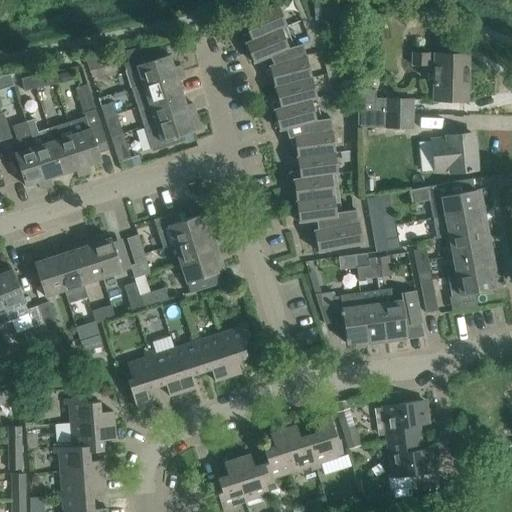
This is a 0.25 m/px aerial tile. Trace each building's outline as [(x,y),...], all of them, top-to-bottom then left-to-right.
[(311,0),(313,18),(313,19),(355,16),(353,0),(311,0)] [(372,0),(368,7),(371,14),(379,14),(384,8),(380,1),(372,0)] [(281,25),(285,23),(278,5),(242,19),(248,33),(243,35),(241,40),(243,45),(246,44),(253,63),(269,57),(273,64),(268,65),(278,100),(273,101),(270,106),(271,111),(274,111),(279,131),(285,129),(288,138),(294,137),(298,170),(289,171),(286,176),(287,188),(294,187),(298,223),(324,219),(325,227),(313,229),(317,252),(337,248),(361,243),(354,208),(335,212),(329,175),(336,174),(329,118),(315,119),(310,100),(316,98),(301,43),(290,46),(281,25)] [(169,54),(153,59),(148,46),(100,54),(103,66),(122,62),(130,87),(182,70),(180,64),(173,67),(169,54)] [(431,101),(467,102),(468,54),(434,53),(434,55),(428,55),(428,53),(412,53),(412,64),(432,64),(431,101)] [(136,106),(181,91),(177,80),(184,78),(182,70),(130,87),(136,106)] [(44,73),(33,76),(35,89),(47,86),(48,86),(45,73),(44,73)] [(11,76),(0,77),(0,91),(14,88),(11,76)] [(23,91),(35,89),(33,76),(20,79),(23,91)] [(83,113),(95,109),(87,84),(75,88),(83,113)] [(385,112),(412,113),(412,99),(375,99),(375,90),(356,90),(356,112),(385,112)] [(143,125),(194,108),(192,102),(185,105),(181,91),(136,106),(143,125)] [(112,102),(100,106),(103,117),(115,113),(112,102)] [(194,108),(143,125),(143,127),(145,133),(151,151),(177,142),(176,137),(194,131),(190,119),(197,116),(194,108)] [(0,138),(10,135),(2,111),(0,111),(0,138)] [(385,112),(385,127),(411,128),(412,113),(385,112)] [(115,113),(103,117),(108,129),(119,125),(115,113)] [(67,122),(84,174),(91,172),(89,165),(101,161),(91,128),(89,129),(85,116),(67,122)] [(62,174),(48,129),(37,132),(33,119),(24,122),(45,187),(53,184),(51,177),(62,174)] [(40,189),(45,187),(24,122),(12,126),(17,142),(11,144),(25,186),(37,182),(40,189)] [(78,176),(84,174),(67,122),(48,129),(62,174),(75,169),(78,176)] [(461,125),(419,129),(420,141),(434,139),(437,172),(453,170),(453,171),(476,169),(474,149),(477,148),(476,146),(475,146),(474,139),(476,139),(475,136),(473,137),(472,133),(462,134),(461,125)] [(119,162),(130,158),(121,132),(110,135),(119,162)] [(350,151),(340,152),(341,162),(351,161),(350,151)] [(433,217),(479,209),(478,201),(482,200),(480,189),(451,194),(448,183),(409,190),(412,204),(429,200),(433,217)] [(384,238),(382,226),(380,215),(376,196),(365,198),(375,253),(387,250),(384,238)] [(162,247),(211,231),(208,221),(204,223),(201,214),(186,219),(183,211),(184,210),(184,209),(153,219),(162,247)] [(448,235),(487,228),(485,217),(481,218),(479,209),(433,217),(437,237),(448,235)] [(382,226),(394,224),(392,213),(380,215),(382,226)] [(382,226),(384,238),(396,236),(394,224),(382,226)] [(487,228),(448,235),(451,255),(487,248),(485,240),(490,240),(487,228)] [(179,262),(213,251),(211,245),(215,243),(211,231),(162,247),(162,248),(174,244),(179,262)] [(132,262),(143,259),(135,234),(124,238),(132,262)] [(121,270),(110,237),(102,240),(101,236),(88,240),(100,277),(121,270)] [(81,283),(100,277),(88,240),(79,243),(80,247),(71,250),(81,283)] [(64,253),(62,248),(50,252),(62,289),(66,301),(85,294),(81,283),(71,250),(64,253)] [(415,261),(427,259),(425,248),(413,250),(415,261)] [(455,275),(495,267),(493,256),(488,257),(487,248),(451,255),(455,275)] [(189,292),(204,287),(201,278),(224,271),(220,259),(216,261),(213,251),(179,262),(189,292)] [(44,295),(62,289),(50,252),(41,255),(42,260),(33,262),(44,295)] [(367,254),(354,256),(356,268),(368,266),(367,254)] [(389,256),(374,258),(376,268),(390,266),(389,256)] [(143,274),(147,272),(143,259),(132,262),(128,264),(132,277),(143,274)] [(427,259),(415,261),(418,274),(430,272),(427,259)] [(2,268),(0,269),(0,296),(10,321),(25,314),(31,328),(34,336),(37,335),(47,331),(37,305),(27,309),(24,303),(25,302),(12,269),(10,265),(2,268)] [(476,307),(475,300),(476,300),(474,292),(494,289),(493,280),(497,279),(495,267),(455,275),(448,276),(452,297),(461,303),(463,303),(464,309),(476,307)] [(425,313),(438,310),(432,280),(419,282),(425,313)] [(134,282),(123,286),(131,311),(142,307),(138,296),(134,282)] [(149,292),(138,296),(142,307),(160,302),(167,300),(168,299),(164,287),(149,292)] [(421,322),(415,289),(403,292),(404,298),(392,300),(390,289),(378,291),(384,338),(394,337),(395,341),(407,339),(405,325),(421,322)] [(377,339),(384,338),(378,291),(358,294),(365,345),(378,343),(377,339)] [(365,345),(358,294),(334,297),(332,292),(315,294),(324,324),(343,321),(346,343),(355,342),(355,346),(365,345)] [(0,296),(0,324),(10,321),(0,296)] [(48,301),(37,305),(47,331),(59,327),(48,301)] [(95,323),(114,317),(110,304),(91,310),(95,323)] [(219,351),(228,377),(241,373),(236,360),(247,357),(243,343),(247,342),(241,322),(234,324),(235,328),(219,334),(224,349),(219,351)] [(47,331),(37,335),(44,356),(55,352),(47,331)] [(84,339),(80,341),(83,351),(103,346),(99,334),(84,339)] [(224,349),(219,334),(199,340),(197,335),(194,336),(201,356),(196,358),(201,371),(205,370),(210,368),(214,381),(228,377),(219,351),(224,349)] [(173,365),(182,391),(195,387),(191,375),(201,371),(196,358),(201,356),(194,336),(187,338),(188,343),(173,348),(178,364),(173,365)] [(178,364),(173,348),(154,354),(152,350),(149,352),(155,371),(151,373),(155,386),(165,383),(169,396),(182,391),(173,365),(178,364)] [(15,365),(28,362),(24,351),(10,354),(15,365)] [(127,380),(135,406),(149,402),(145,389),(155,386),(151,373),(155,371),(149,352),(143,353),(145,357),(127,363),(132,378),(127,380)] [(399,391),(382,393),(389,443),(419,439),(417,425),(427,423),(424,400),(400,404),(399,391)] [(17,392),(0,392),(0,404),(17,405),(17,392)] [(36,392),(24,392),(24,403),(37,402),(36,392)] [(85,402),(85,397),(63,398),(64,405),(67,405),(68,423),(86,422),(86,427),(114,425),(113,411),(100,412),(99,401),(85,402)] [(315,468),(319,467),(318,463),(336,457),(331,442),(337,440),(329,414),(315,418),(317,423),(319,431),(309,434),(314,448),(309,449),(315,468)] [(86,427),(86,422),(68,423),(69,442),(66,442),(66,447),(67,446),(67,447),(87,446),(88,451),(89,451),(103,450),(102,439),(115,438),(114,425),(86,427)] [(300,437),(296,425),(282,429),(291,455),(286,456),(291,471),(307,466),(309,470),(315,468),(309,449),(314,448),(309,434),(300,437)] [(353,426),(341,430),(343,438),(347,449),(357,446),(359,445),(353,426)] [(7,450),(19,450),(18,429),(7,429),(7,450)] [(291,471),(286,456),(291,455),(282,429),(269,433),(271,438),(273,446),(263,449),(267,462),(268,462),(272,475),(263,478),(265,485),(266,484),(270,498),(279,495),(275,481),(273,482),(272,478),(291,471)] [(419,439),(389,443),(393,477),(433,472),(430,449),(420,450),(419,439)] [(88,451),(87,446),(67,447),(67,446),(66,447),(52,448),(52,454),(57,454),(58,472),(76,471),(76,476),(104,474),(103,460),(89,461),(89,451),(88,451)] [(7,468),(19,468),(19,450),(7,450),(7,468)] [(254,467),(250,454),(245,455),(236,458),(245,484),(240,486),(245,501),(250,500),(262,496),(263,500),(268,498),(270,498),(266,484),(265,485),(263,478),(272,475),(268,462),(267,462),(254,467)] [(223,511),(225,511),(228,511),(226,507),(245,501),(240,486),(245,484),(236,458),(223,462),(225,467),(227,475),(217,478),(221,491),(217,493),(223,511)] [(76,476),(76,471),(58,472),(60,490),(55,490),(56,496),(78,495),(78,499),(92,498),(91,488),(105,487),(104,474),(76,476)] [(361,495),(390,491),(388,476),(359,480),(361,495)] [(12,499),(24,498),(24,489),(12,489),(12,499)] [(78,499),(78,495),(56,496),(56,502),(61,502),(61,511),(106,511),(106,508),(93,509),(92,498),(78,499)] [(12,499),(11,511),(24,511),(24,498),(12,499)]
